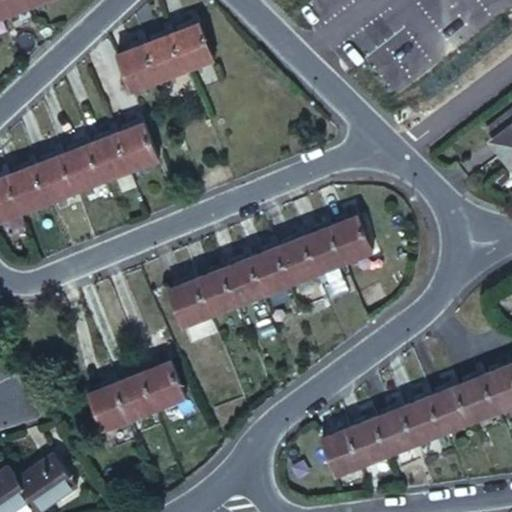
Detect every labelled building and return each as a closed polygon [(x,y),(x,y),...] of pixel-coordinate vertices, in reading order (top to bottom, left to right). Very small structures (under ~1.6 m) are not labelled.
[(0,0),(0,24),(23,16),(17,0),(0,0)] [(46,0),(17,0),(23,16),(49,6),(46,0)] [(193,39),(165,49),(178,81),(205,71),(193,39)] [(178,81),(165,49),(138,59),(150,92),(178,81)] [(124,101),(150,92),(138,59),(112,68),(124,101)] [(511,129),(483,151),(502,179),(511,171),(511,129)] [(143,138),(117,148),(131,181),(156,172),(143,138)] [(131,181),(117,148),(90,157),(103,192),(131,181)] [(73,203),(103,192),(90,157),(59,168),(73,203)] [(73,203),(59,168),(33,178),(47,213),(73,203)] [(19,223),(47,213),(33,178),(5,188),(19,223)] [(0,229),(19,223),(5,188),(0,189),(0,229)] [(353,229),(327,239),(340,271),(365,261),(353,229)] [(340,271),(327,239),(298,250),(309,282),(340,271)] [(283,292),(309,282),(298,250),(270,260),(283,292)] [(283,292),(270,260),(242,270),(255,302),(283,292)] [(228,313),(255,302),(242,270),(215,281),(228,313)] [(228,313),(215,281),(187,291),(199,324),(228,313)] [(177,332),(199,324),(187,291),(164,300),(177,332)] [(104,429),(189,397),(173,356),(88,388),(104,429)] [(511,414),(511,397),(505,380),(480,389),(493,421),(511,414)] [(466,431),(493,421),(480,389),(454,399),(466,431)] [(466,431),(454,399),(429,408),(441,441),(466,431)] [(414,451),(441,441),(429,408),(402,419),(414,451)] [(182,409),(154,420),(166,452),(193,441),(182,409)] [(414,451),(402,419),(376,429),(389,461),(414,451)] [(166,452),(154,420),(125,430),(137,462),(166,452)] [(361,471),(389,461),(376,429),(349,438),(361,471)] [(105,474),(137,462),(125,430),(93,442),(105,474)] [(336,480),(361,471),(349,438),(322,448),(336,480)] [(92,511),(69,477),(32,503),(37,511),(92,511)] [(37,511),(32,503),(23,491),(0,506),(0,511),(37,511)]
